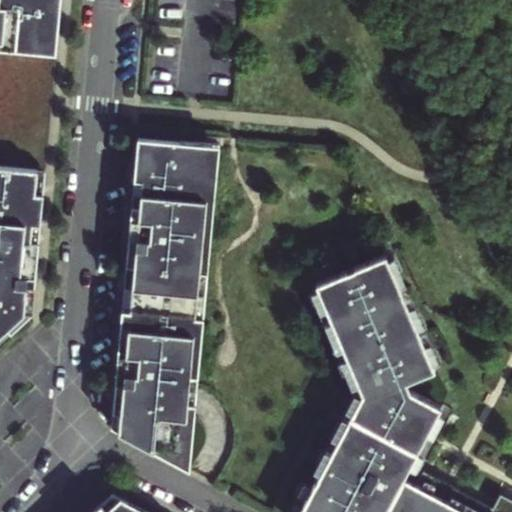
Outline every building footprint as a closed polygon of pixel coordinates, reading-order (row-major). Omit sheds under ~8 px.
[(0,0),(0,46),(37,50),(37,42),(63,44),(66,0),(0,0)] [(511,0),(475,0),(511,44),(511,0)] [(221,138),(140,131),(132,217),(213,223),(221,138)] [(0,336),(8,329),(14,336),(37,316),(40,284),(39,284),(41,260),(42,260),(49,192),(40,191),(42,168),(0,164),(0,336)] [(133,224),(128,276),(207,284),(212,231),(133,224)] [(438,371),(390,255),(320,284),(366,394),(302,511),(511,511),(511,500),(503,496),(496,510),(427,473),(420,485),(407,478),(444,408),(414,392),(410,382),(438,371)] [(204,307),(124,301),(117,371),(199,379),(204,307)] [(190,461),(199,379),(117,371),(113,423),(190,461)] [(155,511),(116,491),(93,511),(155,511)]
